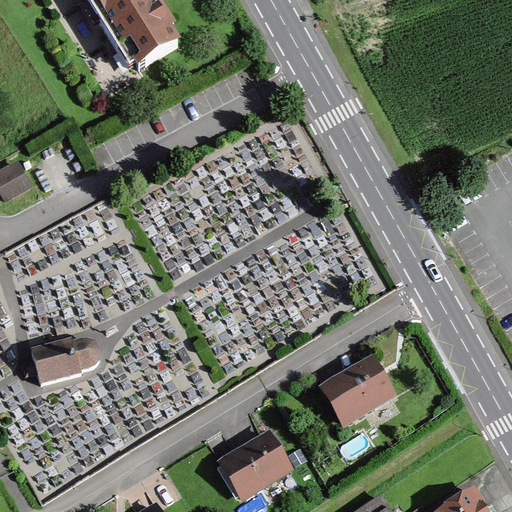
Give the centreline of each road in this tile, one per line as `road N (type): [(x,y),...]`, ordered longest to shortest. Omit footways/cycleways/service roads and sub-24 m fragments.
road 1 (residential): [(57,511),(437,283)]
road 2 (residential): [(314,67),(0,241)]
road 3 (secondary): [(314,67),(437,283)]
road 4 (secondary): [(437,283),(511,416)]
